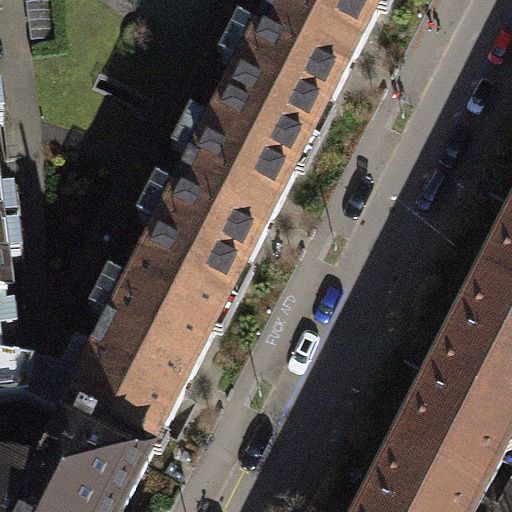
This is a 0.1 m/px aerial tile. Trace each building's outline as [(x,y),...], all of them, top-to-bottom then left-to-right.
[(387,0),(274,0),(223,100),(312,146),(354,65),(387,0)] [(312,146),(223,100),(141,261),(230,306),(275,218),(312,146)] [(511,224),(482,282),(511,297),(511,224)] [(0,408),(20,406),(29,404),(34,373),(0,367),(0,364),(1,361),(0,353),(0,310),(7,309),(0,249),(0,408)] [(230,306),(141,261),(76,387),(62,380),(34,373),(29,404),(66,424),(149,466),(192,383),(230,306)] [(442,360),(397,450),(485,494),(511,440),(511,297),(482,282),(442,360)] [(23,432),(20,406),(0,408),(0,511),(125,511),(149,466),(66,424),(45,467),(35,477),(0,471),(0,443),(11,442),(19,439),(23,432)] [(364,511),(475,511),(485,494),(397,450),(364,511)]
